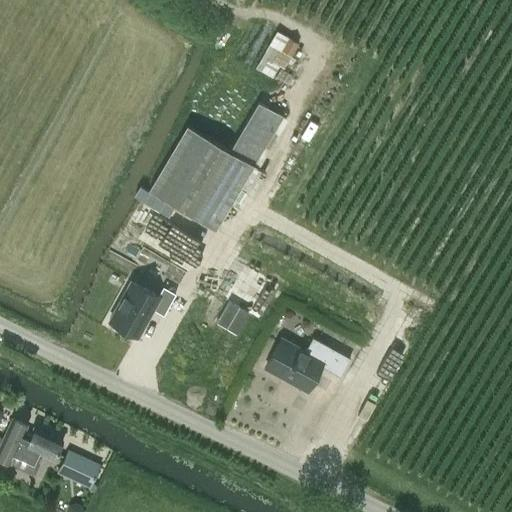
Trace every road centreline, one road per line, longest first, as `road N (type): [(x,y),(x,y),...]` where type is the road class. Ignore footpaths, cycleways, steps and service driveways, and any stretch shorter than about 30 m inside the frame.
road 1 (unclassified): [(379,511),(0,328)]
road 2 (track): [(0,237),(140,0)]
